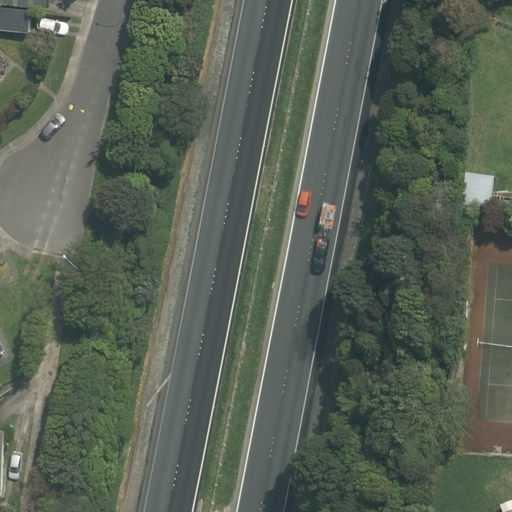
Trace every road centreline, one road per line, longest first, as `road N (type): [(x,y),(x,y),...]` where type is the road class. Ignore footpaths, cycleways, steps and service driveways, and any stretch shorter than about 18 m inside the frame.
road 1 (motorway): [(162,511),(266,0)]
road 2 (motorway): [(357,0),(255,511)]
road 3 (residential): [(110,0),(46,216)]
